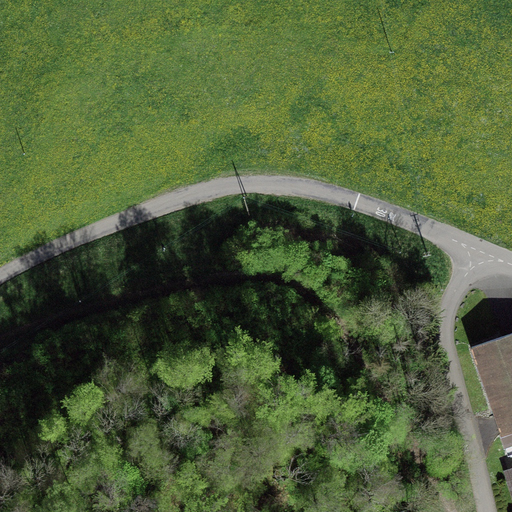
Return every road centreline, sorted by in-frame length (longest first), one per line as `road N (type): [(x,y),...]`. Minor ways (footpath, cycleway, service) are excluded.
road 1 (unclassified): [(0,276),(96,230),(228,185),(278,184),(356,200),(478,250)]
road 2 (residential): [(483,511),(441,329),(478,250)]
